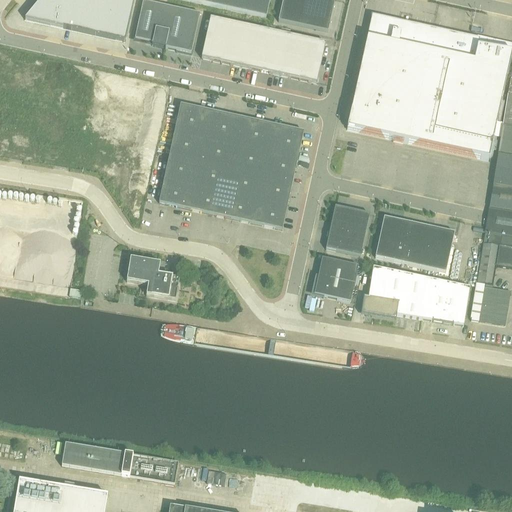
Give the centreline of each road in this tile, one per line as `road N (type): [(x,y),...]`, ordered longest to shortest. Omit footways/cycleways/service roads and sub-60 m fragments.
road 1 (unclassified): [(333,109),(0,38)]
road 2 (unclassified): [(263,316),(216,256),(125,234),(87,190),(0,173)]
road 3 (unclassified): [(511,361),(285,324)]
road 4 (unclassified): [(263,316),(252,326),(89,298)]
road 5 (unclassified): [(317,181),(481,217)]
road 6 (unclassified): [(317,181),(285,324)]
